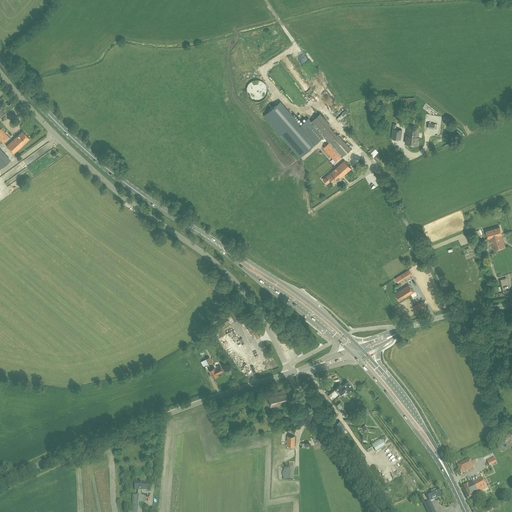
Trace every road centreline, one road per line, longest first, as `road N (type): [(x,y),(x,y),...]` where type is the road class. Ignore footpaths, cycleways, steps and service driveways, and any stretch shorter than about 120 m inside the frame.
road 1 (unclassified): [(0,71),(110,186),(225,271),(268,327),(290,373)]
road 2 (tertiary): [(0,484),(290,373)]
road 3 (primary): [(203,235),(106,168),(0,56)]
road 4 (primary): [(357,344),(287,286),(203,235)]
road 5 (primary): [(203,235),(348,348)]
road 6 (primary): [(355,355),(449,477)]
road 7 (primary): [(449,477),(425,428),(381,370)]
